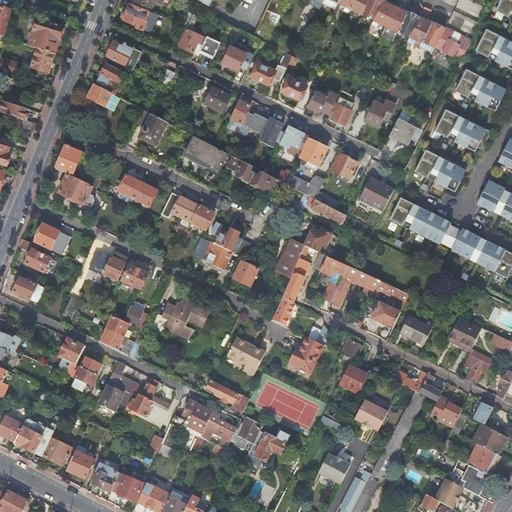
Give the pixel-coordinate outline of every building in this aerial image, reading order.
[(169,7),(172,0),(131,0),(151,9),(154,1),(169,7)] [(271,36),(288,0),(273,0),(255,38),(261,42),(267,44),(268,44),(271,36)] [(324,0),(323,3),(323,4),(335,9),(338,3),(339,0),(324,0)] [(349,9),(353,0),(339,0),(338,3),(349,9)] [(361,15),(363,13),(368,0),(353,0),(349,9),(361,15)] [(374,18),(383,1),(383,0),(368,0),(363,13),(374,18)] [(511,10),(511,0),(500,0),(496,10),(509,16),(511,10)] [(385,26),(395,7),(383,1),(374,18),(373,21),(379,23),(385,26)] [(149,12),(129,3),(123,19),(136,25),(135,27),(150,33),(158,15),(157,15),(149,12)] [(407,13),(395,7),(385,26),(381,35),(393,41),(398,31),(407,13)] [(0,36),(2,37),(5,38),(9,26),(6,25),(11,11),(0,8),(0,36)] [(424,8),(419,17),(410,37),(417,41),(414,47),(418,49),(419,48),(419,47),(431,23),(426,21),(428,19),(431,11),(429,11),(428,10),(426,9),(424,8)] [(196,16),(187,12),(182,25),(181,28),(186,30),(178,47),(198,55),(200,51),(206,38),(190,31),(196,16)] [(407,12),(407,13),(398,31),(410,37),(419,17),(407,12)] [(37,20),(29,46),(34,48),(37,49),(37,50),(55,55),(59,41),(60,41),(64,28),(37,20)] [(458,55),(464,57),(472,40),(464,36),(463,37),(462,37),(462,36),(461,35),(460,35),(460,34),(459,34),(459,33),(458,33),(457,33),(456,33),(455,33),(454,33),(453,33),(454,32),(448,29),(445,28),(432,22),(431,23),(419,47),(419,48),(430,53),(433,46),(435,47),(446,52),(457,57),(458,55)] [(236,29),(229,26),(228,29),(226,32),(224,36),(231,39),(234,33),(239,36),(241,32),(236,29)] [(499,35),(486,29),(475,50),(488,57),(499,35)] [(217,41),(207,36),(206,38),(200,51),(205,53),(205,54),(213,58),(224,36),(226,32),(223,31),(217,41)] [(506,38),(499,35),(488,57),(495,60),(506,38)] [(417,41),(410,37),(407,42),(407,44),(414,47),(417,41)] [(511,41),(506,38),(495,60),(511,68),(511,41)] [(267,44),(261,42),(260,44),(255,53),(263,57),(269,45),(268,44),(267,44)] [(114,44),(106,59),(133,72),(141,54),(121,44),(119,46),(114,44)] [(249,67),(253,57),(231,46),(223,62),(230,65),(230,66),(239,70),(241,66),(247,70),(249,67)] [(55,55),(37,50),(31,68),(49,74),(55,55)] [(298,59),(293,57),(291,60),(288,67),(293,69),(296,62),(298,59)] [(19,65),(4,61),(1,72),(16,76),(19,65)] [(112,95),(115,96),(116,94),(119,96),(121,91),(118,90),(125,76),(106,66),(95,86),(112,95)] [(480,75),(467,69),(456,91),(469,97),(480,75)] [(169,89),(175,75),(168,71),(161,85),(169,89)] [(184,79),(177,75),(172,87),(179,91),(184,79)] [(487,79),(480,75),(469,97),(476,100),(487,79)] [(297,81),(302,84),(307,86),(308,83),(307,79),(303,77),(299,78),(297,81)] [(297,81),(290,78),(283,92),(300,100),(307,86),(302,84),(297,81)] [(507,89),(487,79),(476,100),(497,111),(507,89)] [(364,84),(361,91),(366,93),(369,86),(364,84)] [(95,86),(87,99),(105,108),(112,95),(95,86)] [(392,90),(386,86),(383,91),(388,93),(406,102),(409,97),(393,88),(392,90)] [(231,98),(212,89),(204,106),(222,114),(231,98)] [(327,97),(315,91),(307,107),(316,111),(317,109),(322,111),(330,115),(339,96),(330,91),(327,97)] [(382,106),(372,101),(363,120),(378,127),(382,119),(387,121),(393,108),(401,112),(402,110),(406,102),(388,93),(384,101),(382,106)] [(113,113),(121,99),(115,96),(112,95),(105,108),(113,113)] [(341,97),(337,104),(351,110),(354,104),(341,97)] [(190,99),(187,98),(182,108),(185,110),(190,99)] [(240,101),(228,126),(238,130),(240,125),(242,126),(252,107),(240,101)] [(25,121),(28,110),(4,102),(0,114),(21,120),(25,121)] [(351,110),(337,104),(331,118),(345,125),(348,120),(350,116),(353,111),(351,110)] [(458,115),(445,109),(435,131),(448,137),(458,115)] [(402,110),(401,112),(388,137),(396,141),(398,139),(408,144),(417,127),(408,122),(412,115),(402,110)] [(145,112),(139,124),(146,127),(140,138),(157,147),(169,124),(145,112)] [(465,119),(458,115),(448,137),(454,140),(465,119)] [(288,128),(270,119),(268,123),(269,124),(262,140),(277,147),(280,139),(282,139),(288,128)] [(491,132),(465,119),(454,140),(475,151),(477,147),(482,150),(491,132)] [(32,135),(37,125),(25,121),(21,120),(18,131),(32,135)] [(309,138),(305,137),(288,128),(282,139),(280,145),(289,149),(287,152),(299,158),(308,139),(309,138)] [(217,149),(195,138),(186,155),(219,172),(228,155),(217,149)] [(328,149),(308,139),(299,158),(308,162),(305,167),(315,171),(318,169),(319,167),(328,149)] [(511,140),(510,139),(499,162),(511,169),(511,140)] [(9,150),(7,149),(8,146),(0,143),(0,165),(7,167),(10,158),(7,157),(9,150)] [(65,148),(56,170),(67,176),(94,188),(97,190),(100,183),(103,177),(86,169),(87,167),(78,163),(82,155),(65,148)] [(439,156),(426,149),(415,171),(428,178),(439,156)] [(358,163),(339,154),(331,171),(339,175),(338,178),(348,183),(358,163)] [(446,159),(439,156),(428,178),(435,181),(446,159)] [(248,165),(233,158),(228,168),(235,172),(235,174),(236,178),(263,192),(267,190),(268,189),(275,193),(276,192),(281,183),(266,175),(248,165)] [(467,170),(446,159),(435,181),(456,191),(467,170)] [(281,173),(278,181),(281,183),(286,185),(291,176),(292,174),(286,172),(285,174),(281,173)] [(94,188),(67,176),(58,195),(85,207),(86,206),(92,209),(95,203),(94,197),(90,196),(94,188)] [(318,193),(324,180),(316,176),(312,179),(310,185),(296,178),(291,176),(286,185),(310,198),(315,200),(318,193)] [(132,206),(134,201),(142,185),(127,177),(119,193),(120,193),(117,199),(132,206)] [(360,200),(384,211),(394,192),(370,180),(360,200)] [(489,182),(478,205),(494,213),(505,191),(505,190),(489,182)] [(142,185),(134,201),(150,208),(158,193),(142,185)] [(500,216),(511,195),(505,191),(494,213),(500,216)] [(315,200),(335,210),(339,203),(318,193),(315,200)] [(511,194),(511,195),(500,216),(511,222),(511,194)] [(172,214),(191,224),(199,207),(181,197),(180,198),(172,195),(162,216),(169,220),(172,214)] [(312,208),(343,225),(347,217),(345,216),(335,210),(315,200),(310,198),(306,205),(312,208)] [(401,199),(390,220),(403,227),(414,205),(401,199)] [(410,230),(421,209),(414,205),(403,227),(410,230)] [(187,232),(191,234),(194,235),(197,229),(193,228),(194,225),(207,232),(215,215),(199,207),(191,224),(187,232)] [(421,209),(410,230),(440,246),(441,244),(450,226),(451,225),(421,209)] [(219,234),(214,244),(215,245),(239,256),(249,261),(256,247),(238,238),(240,235),(231,231),(230,233),(229,236),(225,234),(226,232),(222,229),(223,228),(216,225),(213,231),(219,234)] [(72,239),(44,226),(35,243),(63,256),(72,239)] [(462,231),(450,226),(441,244),(453,249),(462,231)] [(311,232),(304,246),(305,247),(308,248),(318,253),(321,246),(325,248),(332,235),(317,228),(315,231),(311,232)] [(453,249),(452,251),(470,260),(481,238),(463,229),(462,231),(453,249)] [(185,230),(184,230),(182,235),(189,239),(191,234),(187,232),(185,230)] [(477,263),(487,242),(481,238),(470,260),(477,263)] [(304,246),(289,239),(274,272),(291,280),(294,274),(300,259),(302,254),(305,247),(304,246)] [(37,253),(39,248),(22,240),(19,248),(31,253),(26,265),(45,274),(51,260),(37,253)] [(511,254),(487,242),(477,263),(507,279),(511,269),(511,254)] [(239,256),(215,245),(214,244),(212,243),(208,250),(209,250),(207,255),(210,256),(207,262),(210,264),(223,270),(231,274),(239,256)] [(308,248),(305,247),(302,254),(300,259),(303,260),(308,248)] [(327,257),(326,257),(320,254),(313,267),(320,270),(323,266),(327,257)] [(104,276),(118,282),(126,265),(112,258),(104,276)] [(324,267),(323,266),(320,270),(320,271),(323,273),(331,276),(333,271),(343,276),(348,267),(328,258),(324,267)] [(303,260),(300,259),(294,274),(291,280),(283,299),(293,304),(304,278),(303,278),(311,264),(303,260)] [(258,271),(242,263),(233,280),(250,288),(258,271)] [(223,270),(210,264),(208,267),(221,273),(223,270)] [(122,282),(141,291),(149,275),(130,266),(122,282)] [(270,275),(272,271),(263,267),(260,271),(270,275)] [(371,298),(375,290),(379,281),(357,271),(348,267),(343,276),(338,287),(330,304),(338,307),(351,281),(366,289),(364,294),(371,298)] [(333,271),(331,276),(331,284),(338,287),(343,276),(333,271)] [(37,287),(39,283),(22,275),(14,293),(37,304),(44,291),(37,287)] [(455,283),(448,280),(442,294),(449,297),(455,283)] [(372,320),(393,330),(401,313),(405,303),(409,295),(379,281),(375,290),(390,296),(390,298),(398,302),(397,304),(399,305),(396,311),(380,303),(372,320)] [(323,300),(330,304),(338,287),(331,284),(323,300)] [(73,312),(78,301),(72,298),(66,309),(73,312)] [(184,299),(181,306),(184,308),(182,311),(176,308),(168,305),(162,318),(169,322),(165,330),(189,341),(194,332),(185,328),(188,322),(203,329),(211,311),(184,299)] [(293,304),(283,299),(281,302),(272,321),(285,327),(295,305),(293,304)] [(246,307),(258,314),(261,307),(249,301),(247,306),(246,307)] [(437,302),(434,307),(441,310),(444,311),(446,306),(437,302)] [(136,328),(141,316),(130,311),(125,323),(130,325),(136,328)] [(498,320),(497,320),(495,323),(511,331),(511,317),(503,312),(498,320)] [(141,330),(146,319),(141,316),(136,328),(141,330)] [(124,338),(130,325),(125,323),(124,322),(113,317),(107,330),(124,338)] [(400,333),(424,344),(432,328),(408,317),(400,333)] [(483,329),(460,319),(453,333),(457,335),(453,344),(471,353),(472,351),(483,329)] [(1,321),(0,322),(0,330),(11,335),(15,327),(1,321)] [(21,340),(15,337),(11,335),(0,330),(0,348),(8,352),(9,350),(15,353),(21,340)] [(127,339),(124,338),(107,330),(100,344),(118,352),(122,344),(124,345),(127,339)] [(337,330),(328,331),(327,334),(321,346),(327,349),(337,330)] [(316,343),(321,345),(321,346),(327,334),(321,331),(316,343)] [(457,335),(453,333),(449,341),(453,344),(457,335)] [(511,348),(511,342),(495,335),(491,343),(499,347),(500,344),(504,345),(502,348),(510,352),(511,348)] [(316,343),(304,337),(297,350),(294,349),(287,361),(307,371),(321,345),(316,343)] [(265,354),(236,338),(227,355),(246,364),(243,370),(254,375),(265,354)] [(76,366),(85,348),(67,339),(58,358),(63,360),(72,364),(76,366)] [(135,344),(135,343),(127,339),(124,345),(122,344),(118,352),(129,357),(130,355),(135,344)] [(349,340),(341,356),(351,360),(356,362),(363,347),(349,340)] [(135,344),(130,355),(139,360),(144,349),(135,344)] [(16,359),(18,354),(15,353),(9,350),(8,352),(0,348),(0,361),(3,363),(6,355),(16,359)] [(491,360),(472,351),(471,353),(465,365),(471,368),(467,377),(468,377),(466,380),(474,384),(475,381),(477,382),(481,374),(484,367),(487,369),(491,360)] [(98,377),(103,368),(85,359),(81,368),(80,369),(98,377)] [(67,375),(72,364),(63,360),(59,371),(67,375)] [(511,362),(506,360),(504,364),(503,368),(509,371),(511,372),(511,362)] [(67,374),(76,379),(80,369),(81,368),(76,366),(72,364),(67,374)] [(132,395),(136,386),(137,386),(120,378),(126,367),(119,364),(109,384),(126,392),(132,395)] [(368,376),(348,366),(339,385),(358,395),(368,376)] [(87,385),(93,387),(98,377),(80,369),(76,379),(72,388),(83,393),(87,385)] [(420,393),(428,375),(422,372),(418,384),(403,376),(404,375),(396,371),(392,380),(402,385),(414,392),(419,394),(420,393)] [(503,400),(506,395),(511,381),(511,372),(509,371),(506,377),(505,376),(500,385),(502,385),(496,397),(503,400)] [(433,377),(428,375),(420,393),(437,402),(440,396),(442,393),(428,386),(433,377)] [(169,410),(171,407),(152,397),(159,384),(149,379),(145,385),(146,385),(144,390),(143,389),(140,396),(152,402),(169,410)] [(237,396),(209,382),(205,391),(232,405),(237,396)] [(115,414),(126,392),(109,384),(104,394),(103,397),(102,398),(98,406),(115,414)] [(137,395),(139,397),(140,396),(143,389),(136,386),(132,395),(136,397),(137,395)] [(427,398),(419,394),(414,392),(371,475),(369,478),(379,484),(384,477),(427,398)] [(148,409),(152,402),(140,396),(139,397),(138,400),(135,398),(129,409),(146,418),(150,410),(148,409)] [(449,401),(440,396),(437,402),(437,403),(431,414),(439,419),(438,422),(452,429),(460,414),(461,410),(452,405),(448,403),(449,401)] [(198,405),(200,400),(192,397),(181,419),(174,416),(170,425),(185,432),(187,427),(196,408),(197,406),(198,405)] [(249,400),(243,397),(235,411),(241,414),(243,413),(249,400)] [(378,432),(388,412),(364,400),(354,419),(362,423),(362,424),(369,428),(370,427),(378,432)] [(493,409),(482,403),(479,409),(480,412),(477,413),(473,420),(484,426),(493,409)] [(204,412),(196,408),(187,427),(191,430),(201,435),(204,429),(212,413),(205,410),(204,412)] [(224,439),(219,447),(222,449),(226,450),(226,451),(227,449),(236,429),(218,421),(220,417),(212,413),(204,429),(201,435),(200,438),(204,440),(206,441),(208,442),(212,433),(212,434),(212,433),(224,439)] [(466,417),(460,414),(452,429),(451,432),(457,435),(466,417)] [(339,434),(342,426),(323,416),(319,424),(339,434)] [(0,429),(0,436),(15,444),(23,427),(6,418),(0,429)] [(34,454),(42,458),(51,439),(60,420),(55,418),(49,431),(27,421),(23,427),(15,444),(34,455),(34,454)] [(256,423),(247,419),(235,444),(244,449),(248,442),(250,443),(249,446),(252,447),(260,432),(260,430),(255,427),(256,423)] [(171,440),(176,428),(170,425),(165,437),(171,440)] [(497,456),(507,438),(504,436),(485,427),(481,425),(472,443),(477,445),(497,456)] [(191,430),(187,427),(185,432),(197,437),(200,438),(201,435),(191,430)] [(107,448),(112,434),(105,431),(100,445),(107,448)] [(255,465),(254,466),(259,468),(262,461),(266,463),(272,451),(281,455),(287,445),(286,444),(290,437),(280,432),(276,440),(260,432),(252,447),(246,460),(243,460),(255,465)] [(171,440),(165,437),(162,445),(168,447),(171,440)] [(500,457),(509,439),(507,438),(497,456),(500,457)] [(51,439),(42,458),(60,466),(65,456),(69,458),(73,450),(51,439)] [(439,451),(417,439),(413,446),(425,453),(432,458),(435,452),(438,454),(439,451)] [(453,443),(446,440),(441,452),(448,455),(453,443)] [(168,447),(162,445),(158,454),(157,455),(169,460),(171,456),(180,460),(183,454),(168,447)] [(214,449),(213,453),(222,458),(226,451),(226,450),(222,449),(219,447),(216,445),(214,449)] [(490,477),(500,457),(497,456),(477,445),(467,465),(473,468),(490,477)] [(78,447),(67,472),(85,480),(94,461),(84,457),(86,451),(78,447)] [(328,454),(319,473),(340,485),(350,466),(343,462),(343,460),(336,457),(336,458),(328,454)] [(239,469),(243,460),(235,456),(231,465),(239,469)] [(112,493),(119,475),(111,472),(112,470),(110,469),(110,468),(102,465),(101,465),(99,465),(96,473),(98,474),(93,485),(112,493)] [(490,477),(473,468),(462,488),(463,488),(480,497),(490,477)] [(361,481),(366,472),(360,469),(356,478),(361,481)] [(369,478),(371,475),(366,472),(361,481),(356,478),(339,509),(341,510),(344,511),(351,511),(362,491),(369,478)] [(139,483),(119,475),(112,493),(117,495),(136,503),(144,485),(139,483)] [(372,497),(379,484),(369,478),(362,491),(372,497)] [(435,500),(438,502),(453,510),(456,503),(457,504),(461,496),(460,496),(463,488),(462,488),(451,482),(446,479),(435,500)] [(137,503),(155,511),(161,511),(170,496),(147,484),(137,503)] [(191,497),(173,489),(170,496),(161,511),(184,511),(187,507),(187,506),(191,497)] [(362,491),(351,511),(363,511),(372,497),(362,491)] [(0,510),(3,511),(23,511),(28,503),(8,492),(0,509),(0,510)] [(438,502),(435,500),(426,495),(426,496),(421,504),(418,510),(420,511),(427,511),(429,508),(433,511),(438,502)] [(184,511),(209,511),(210,510),(211,508),(199,502),(199,500),(192,497),(191,497),(187,506),(187,507),(184,511)]
